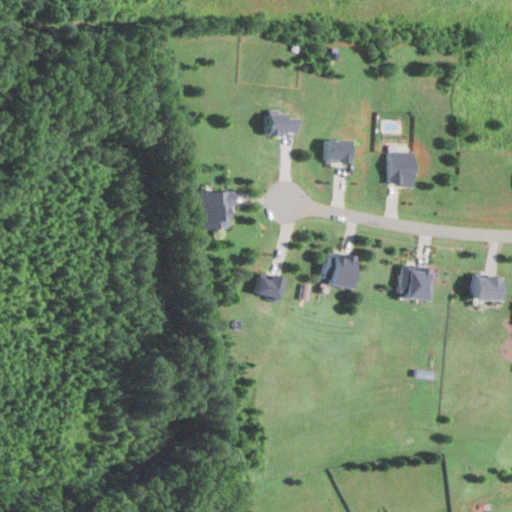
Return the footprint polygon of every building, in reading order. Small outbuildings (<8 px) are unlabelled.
[(276,113),(257,112),(256,132),(275,133),(276,113)] [(346,161),(346,139),(317,138),(317,161),(346,161)] [(408,185),(409,151),(382,150),(381,184),(408,185)] [(207,190),(232,189),(232,202),(229,202),(229,223),(225,223),(225,227),(200,228),(199,188),(207,188),(207,190)] [(206,254),(199,255),(198,247),(204,246),(206,254)] [(329,277),(320,275),(325,250),(334,252),(334,251),(341,252),(342,251),(356,254),(349,287),(328,282),(329,277)] [(428,298),(404,295),(405,290),(397,289),(400,263),(411,264),(410,269),(416,269),(416,264),(431,266),(428,298)] [(276,277),(254,269),(247,291),(269,299),(276,277)] [(482,276),(482,274),(494,274),(494,273),(500,274),(499,297),(471,296),(472,276),(482,276)]
